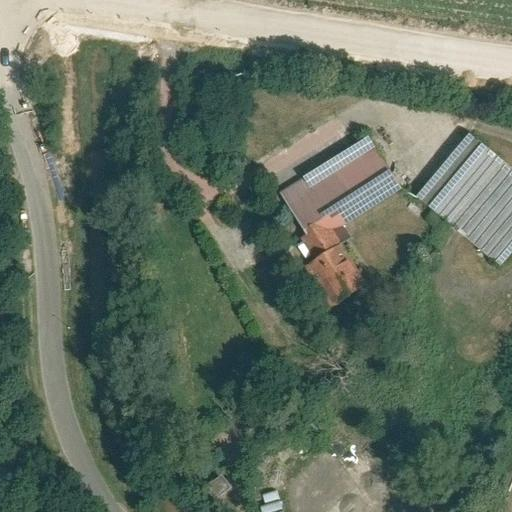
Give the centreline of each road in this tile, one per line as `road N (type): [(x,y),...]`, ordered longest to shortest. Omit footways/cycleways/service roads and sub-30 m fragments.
road 1 (residential): [(11,0),(8,87),(36,205),(54,397),(95,511)]
road 2 (unclassified): [(511,68),(170,18)]
